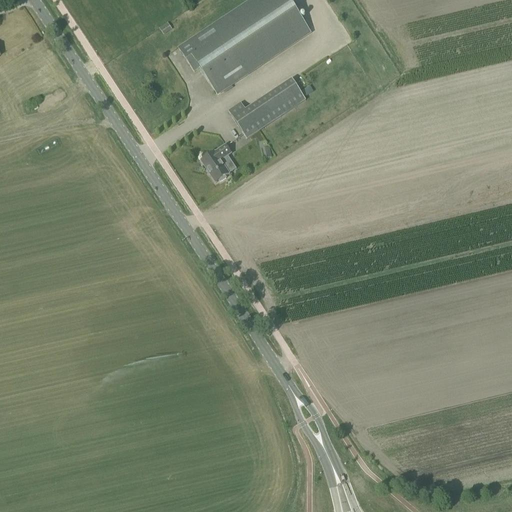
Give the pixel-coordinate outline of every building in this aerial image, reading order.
[(254,0),(179,51),(194,73),(199,70),(216,96),(310,33),(287,0),(254,0)] [(168,24),(160,29),(164,35),(172,30),(168,24)] [(228,113),(246,140),(305,101),(292,81),(240,116),(235,108),(228,113)] [(201,162),(215,184),(219,182),(220,183),(226,179),(225,178),(229,175),(224,168),(226,167),(227,165),(228,162),(228,160),(227,158),(231,155),(225,147),(218,151),(219,153),(215,155),(214,153),(201,162)] [(270,148),(262,150),(263,159),(271,158),(270,148)]
